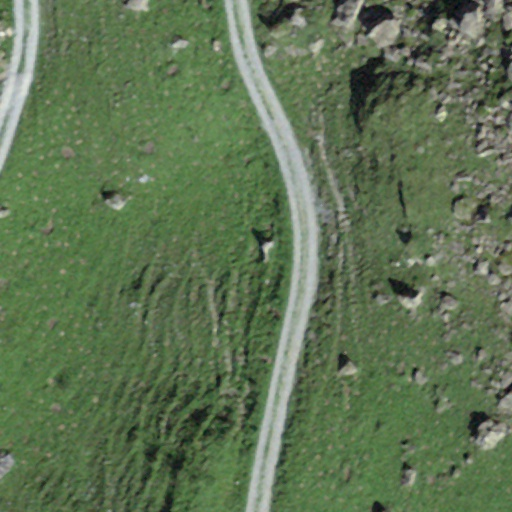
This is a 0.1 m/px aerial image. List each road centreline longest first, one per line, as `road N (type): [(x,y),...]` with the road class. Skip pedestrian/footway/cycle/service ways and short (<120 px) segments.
road 1 (track): [(257,511),(304,267),(285,146),(235,0)]
road 2 (track): [(24,0),(21,72),(0,140)]
